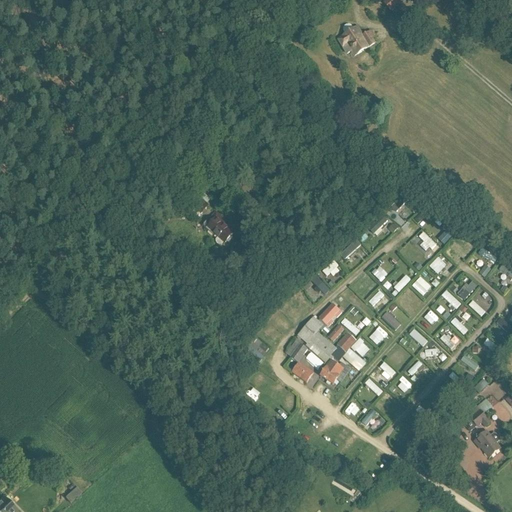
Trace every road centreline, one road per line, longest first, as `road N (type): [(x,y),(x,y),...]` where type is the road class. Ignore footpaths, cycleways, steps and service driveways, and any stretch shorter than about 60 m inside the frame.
road 1 (track): [(45,274),(295,0)]
road 2 (track): [(462,266),(332,414)]
road 3 (track): [(409,233),(344,286),(377,319)]
